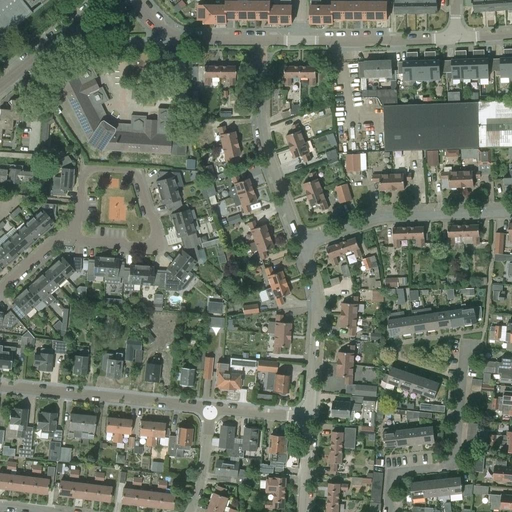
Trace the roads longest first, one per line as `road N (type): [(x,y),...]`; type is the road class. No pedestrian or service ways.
road 1 (residential): [(136,0),(172,35),(201,41),(454,38)]
road 2 (residential): [(65,231),(79,240),(151,246),(156,233),(134,172),(85,170),(77,220)]
road 3 (residential): [(300,243),(377,217),(511,211)]
road 4 (residential): [(387,511),(394,477),(453,461),(470,345)]
road 5 (residential): [(210,406),(0,385)]
road 6 (residential): [(300,243),(265,147),(261,65)]
road 7 (residential): [(308,417),(316,306),(300,243)]
road 8 (tertiary): [(0,87),(104,0)]
